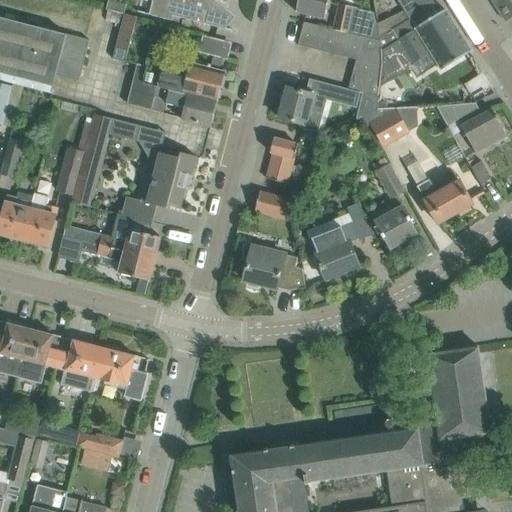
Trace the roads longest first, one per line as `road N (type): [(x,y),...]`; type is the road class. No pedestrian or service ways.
road 1 (residential): [(500,227),(418,287),(322,325),(247,333),(191,326)]
road 2 (residential): [(191,326),(275,0)]
road 3 (residential): [(191,326),(0,276)]
road 4 (residential): [(144,511),(191,326)]
